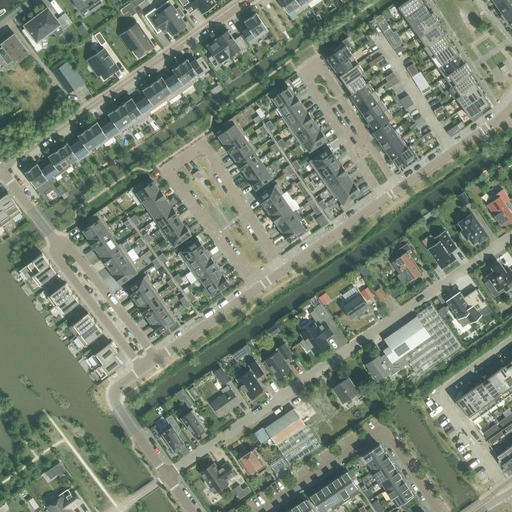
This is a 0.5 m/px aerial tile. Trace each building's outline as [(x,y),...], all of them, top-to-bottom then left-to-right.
[(72,0),(81,12),(92,5),(94,8),(102,2),(100,0),(72,0)] [(212,0),(179,0),(188,12),(193,9),(194,10),(195,9),(194,9),(197,7),(202,14),(207,11),(211,9),(211,8),(216,5),(216,4),(215,5),(212,0)] [(309,6),(304,0),(278,0),(288,14),(294,10),(297,14),(309,6)] [(407,0),(398,7),(405,17),(424,4),(420,0),(407,0)] [(511,0),(502,0),(496,5),(502,13),(502,14),(511,6),(511,0)] [(185,26),(168,1),(156,9),(155,8),(145,16),(157,33),(162,30),(163,30),(167,27),(172,35),(178,31),(180,30),(185,26)] [(130,3),(125,6),(128,11),(132,16),(137,13),(130,3)] [(424,4),(405,17),(412,27),(432,12),(430,13),(424,4)] [(509,23),(511,20),(511,6),(502,14),(502,13),(500,15),(507,24),(509,23)] [(34,19),(26,26),(37,41),(58,25),(62,30),(68,25),(61,16),(56,20),(48,9),(39,16),(39,15),(38,16),(35,19),(34,19)] [(412,27),(419,37),(439,22),(432,12),(412,27)] [(268,31),(256,13),(244,22),(245,24),(248,27),(242,32),(250,43),(268,31)] [(419,37),(425,46),(423,47),(424,48),(444,33),(438,24),(440,23),(439,22),(419,37)] [(82,24),(78,27),(85,37),(89,34),(82,24)] [(137,25),(124,35),(134,50),(139,56),(152,47),(137,25)] [(390,28),(384,32),(387,37),(393,33),(390,28)] [(239,36),(234,40),(228,30),(217,38),(230,56),(240,49),(241,51),(247,47),(239,36)] [(99,32),(94,36),(101,46),(106,42),(99,32)] [(424,48),(431,58),(451,43),(444,33),(424,48)] [(29,53),(14,34),(5,41),(6,43),(0,47),(0,54),(7,65),(14,60),(16,63),(29,53)] [(230,56),(217,38),(206,45),(213,55),(208,58),(216,69),(221,65),(220,63),(230,56)] [(451,43),(431,58),(437,67),(458,53),(451,43)] [(333,67),(352,54),(345,45),(327,58),(333,67)] [(105,49),(91,58),(104,77),(118,68),(105,49)] [(458,53),(437,67),(444,77),(465,63),(458,53)] [(339,76),(358,63),(352,54),(333,67),(339,76)] [(373,60),(375,64),(383,59),(381,55),(373,60)] [(210,69),(201,56),(196,60),(196,59),(190,63),(187,59),(180,64),(193,84),(194,83),(191,79),(196,76),(197,78),(210,69)] [(55,70),(70,93),(85,83),(69,60),(55,70)] [(346,85),(364,72),(358,63),(339,76),(346,85)] [(465,63),(444,77),(451,87),(449,88),(472,73),(465,63)] [(193,84),(180,64),(172,69),(174,72),(175,73),(170,77),(180,93),(193,84)] [(406,68),(409,72),(416,68),(413,64),(406,68)] [(416,68),(409,72),(412,77),(419,73),(416,68)] [(350,95),(368,82),(366,83),(360,75),(364,72),(346,85),(352,93),(350,95)] [(449,88),(456,98),(477,84),(470,75),(472,73),(449,88)] [(387,89),(399,81),(396,76),(388,82),(384,84),(387,89)] [(180,93),(170,77),(164,81),(163,79),(162,77),(154,82),(168,102),(180,93)] [(168,102),(154,82),(142,90),(144,92),(147,96),(141,100),(149,112),(166,100),(167,102),(168,102)] [(356,104),(375,91),(368,82),(350,95),(356,104)] [(456,98),(463,108),(483,94),(477,84),(456,98)] [(279,107),(296,95),(295,94),(294,95),(288,86),(280,92),(276,87),(265,94),(270,101),(273,99),(279,107)] [(362,113),(381,100),(375,91),(356,104),(362,113)] [(463,108),(470,118),(475,115),(480,111),(491,104),(483,94),(463,108)] [(282,118),(302,104),(296,95),(279,107),(284,115),(281,117),(282,118)] [(149,112),(141,100),(136,104),(133,100),(131,98),(120,106),(132,124),(149,112)] [(368,122),(387,109),(381,100),(362,113),(368,122)] [(288,127),(308,113),(308,112),(307,113),(301,105),(302,104),(282,118),(288,127)] [(132,124),(120,106),(108,114),(109,117),(112,120),(107,124),(115,136),(132,124)] [(373,132),(393,118),(387,109),(368,122),(374,130),(372,132),(373,132)] [(294,135),(314,121),(308,113),(288,127),(294,135)] [(244,131),(234,117),(223,124),(227,129),(218,135),(224,144),(223,145),(224,145),(244,131)] [(379,141),(395,129),(393,130),(387,122),(393,118),(373,132),(379,141)] [(300,144),(320,130),(319,131),(313,123),(315,122),(314,121),(294,135),(300,144)] [(97,148),(115,136),(107,124),(101,128),(99,124),(97,122),(85,130),(97,148)] [(457,125),(447,132),(451,137),(460,130),(457,125)] [(385,150),(402,138),(395,129),(379,141),(385,150)] [(97,148),(85,130),(78,136),(79,138),(80,139),(75,143),(85,157),(92,152),(90,150),(96,146),(97,148)] [(310,152),(327,140),(320,130),(300,144),(301,145),(304,143),(310,152)] [(230,154),(250,140),(244,131),(224,145),(230,154)] [(422,144),(434,137),(435,137),(431,131),(419,139),(422,144)] [(391,158),(410,145),(409,145),(407,146),(402,138),(385,150),(391,158)] [(236,163),(256,149),(250,140),(230,154),(231,154),(237,162),(236,163)] [(85,157),(75,143),(70,147),(69,145),(67,143),(60,148),(72,166),(72,165),(71,163),(76,160),(77,162),(85,157)] [(416,155),(410,145),(391,158),(398,168),(416,155)] [(315,171),(335,157),(329,147),(309,161),(315,171)] [(72,166),(60,148),(48,156),(49,158),(52,162),(47,166),(55,178),(72,166)] [(242,172),(259,160),(253,152),(256,150),(256,149),(236,163),(242,172)] [(322,179),(342,165),(341,165),(340,166),(335,158),(336,157),(335,157),(315,171),(322,179)] [(248,181),(268,167),(268,166),(265,168),(259,160),(242,172),(244,171),(249,179),(248,180),(248,181)] [(53,176),(54,178),(55,178),(47,166),(41,170),(39,166),(37,164),(25,172),(36,188),(53,176)] [(328,188),(348,174),(342,165),(322,179),(328,188)] [(255,190),(275,176),(268,167),(248,181),(255,190)] [(203,177),(199,171),(193,175),(197,181),(203,177)] [(337,195),(354,183),(353,183),(347,175),(348,175),(348,174),(328,188),(334,197),(337,195)] [(140,204),(160,190),(160,189),(159,190),(153,181),(144,187),(141,182),(130,189),(140,204)] [(354,183),(337,195),(344,204),(341,206),(344,212),(355,204),(351,199),(361,192),(354,183)] [(263,207),(283,193),(277,184),(257,198),(263,207)] [(502,189),(503,190),(497,193),(499,196),(487,205),(494,216),(500,225),(501,226),(504,225),(505,227),(509,223),(511,222),(511,220),(511,213),(505,203),(510,199),(503,189),(502,189)] [(149,210),(166,199),(160,190),(140,204),(141,204),(144,202),(149,210)] [(464,192),(458,196),(464,205),(470,201),(464,192)] [(22,213),(8,193),(0,198),(0,201),(12,219),(21,213),(22,213)] [(270,216),(287,204),(281,196),(284,193),(283,193),(263,207),(264,207),(265,207),(270,215),(269,215),(270,216)] [(156,219),(173,207),(172,207),(171,208),(166,200),(167,199),(166,199),(149,210),(156,219)] [(12,219),(0,201),(0,221),(2,225),(12,219)] [(276,225),(293,213),(287,204),(270,216),(276,225)] [(159,230),(179,216),(173,207),(156,219),(161,227),(158,230),(159,230)] [(459,223),(464,230),(461,231),(467,239),(469,237),(473,243),(478,240),(479,242),(488,236),(486,234),(479,223),(478,220),(477,220),(472,214),(471,214),(468,210),(463,214),(466,218),(459,223)] [(108,226),(98,211),(87,219),(91,224),(83,230),(89,239),(88,240),(108,226)] [(282,233),(299,221),(293,213),(276,225),(277,224),(283,232),(282,233)] [(165,239),(185,225),(184,225),(178,217),(179,217),(179,216),(159,230),(165,239)] [(312,234),(308,228),(305,230),(299,221),(282,233),(289,243),(298,236),(302,241),(307,238),(312,234)] [(174,246),(192,234),(185,225),(165,239),(165,240),(168,238),(174,246)] [(94,249),(115,235),(108,226),(88,240),(94,249)] [(444,230),(433,238),(436,242),(428,249),(442,269),(456,259),(451,252),(457,248),(444,230)] [(101,258),(121,244),(120,243),(117,245),(112,237),(115,235),(94,249),(95,249),(96,249),(101,257),(100,257),(101,258)] [(184,262),(205,248),(198,239),(178,253),(184,262)] [(107,267),(127,252),(126,252),(131,248),(126,241),(121,244),(101,258),(107,267)] [(407,244),(395,252),(398,258),(394,261),(391,263),(392,263),(399,274),(403,272),(409,281),(421,273),(414,262),(419,259),(412,248),(411,249),(407,244)] [(191,271),(211,257),(210,257),(209,257),(204,249),(205,249),(205,248),(184,262),(191,271)] [(113,275),(133,261),(127,252),(107,267),(108,266),(114,274),(113,275)] [(32,276),(49,263),(42,253),(19,271),(20,272),(20,271),(27,280),(32,277),(32,276)] [(200,278),(217,266),(211,257),(191,271),(191,272),(194,270),(200,278)] [(120,285),(140,271),(133,261),(113,275),(120,285)] [(57,272),(49,263),(32,276),(32,277),(39,286),(57,272)] [(492,268),(494,271),(488,275),(498,290),(503,287),(505,291),(511,286),(511,271),(511,272),(509,270),(505,273),(499,263),(492,268)] [(206,287),(223,275),(223,274),(222,275),(216,267),(217,266),(200,278),(206,287)] [(133,299),(153,284),(146,275),(126,289),(133,299)] [(230,284),(223,275),(206,287),(212,295),(209,297),(213,303),(224,296),(220,291),(230,284)] [(55,305),(72,292),(65,283),(57,289),(53,283),(46,289),(50,295),(47,297),(55,307),(56,306),(55,305)] [(139,307),(159,293),(153,284),(133,299),(134,298),(139,306),(138,307),(139,307)] [(354,287),(343,295),(347,302),(341,306),(351,319),(369,307),(359,293),(359,294),(354,287)] [(368,287),(361,292),(367,300),(373,296),(368,287)] [(381,288),(375,292),(380,300),(386,296),(381,288)] [(480,315),(478,310),(480,309),(481,310),(488,305),(476,288),(468,294),(464,297),(461,292),(460,293),(459,293),(448,301),(459,316),(459,317),(457,318),(463,327),(467,324),(469,322),(470,321),(470,322),(480,315)] [(80,302),(72,292),(55,305),(56,306),(62,315),(80,302)] [(145,316),(165,302),(159,293),(139,307),(145,316)] [(325,294),(319,298),(323,304),(330,300),(325,294)] [(151,325),(171,311),(165,302),(145,316),(145,317),(146,316),(152,324),(151,325)] [(320,304),(314,309),(322,321),(329,316),(320,304)] [(417,316),(384,339),(389,346),(383,350),(386,355),(397,371),(409,363),(419,377),(461,348),(431,305),(416,315),(417,316)] [(444,306),(438,310),(442,316),(448,312),(444,306)] [(181,326),(171,311),(151,325),(158,334),(167,328),(171,333),(181,326)] [(76,336),(95,322),(88,312),(81,318),(77,313),(73,316),(77,321),(69,327),(76,336)] [(84,346),(103,332),(95,322),(76,336),(84,346)] [(300,342),(307,351),(311,348),(315,353),(328,344),(324,339),(333,333),(325,322),(316,328),(314,325),(301,334),(305,339),(300,342)] [(116,354),(118,352),(110,341),(102,347),(99,343),(91,349),(95,353),(93,355),(101,364),(101,365),(115,353),(116,354)] [(278,348),(275,349),(277,352),(264,360),(278,379),(291,370),(284,360),(286,359),(292,355),(284,343),(278,348)] [(244,347),(236,352),(241,358),(248,353),(244,347)] [(123,363),(116,354),(115,353),(101,365),(101,364),(95,369),(102,378),(101,378),(102,379),(123,363)] [(397,371),(386,355),(381,359),(378,356),(366,364),(377,381),(389,373),(391,375),(397,371)] [(255,361),(249,365),(251,369),(237,380),(250,399),(263,389),(255,379),(264,373),(255,361)] [(511,377),(504,366),(496,372),(511,393),(511,392),(511,377)] [(221,368),(214,372),(223,385),(229,380),(221,368)] [(496,372),(489,377),(504,398),(511,393),(496,372)] [(354,386),(348,377),(348,378),(345,380),(341,382),(341,383),(340,383),(333,388),(333,389),(343,403),(349,398),(350,398),(355,395),(358,400),(365,395),(357,384),(354,386)] [(489,377),(481,383),(496,404),(504,398),(489,377)] [(481,383),(473,389),(488,410),(496,404),(481,383)] [(227,386),(221,390),(224,395),(211,403),(220,416),(240,402),(231,390),(230,390),(227,386)] [(473,389),(465,394),(480,415),(488,410),(473,389)] [(462,397),(463,399),(459,402),(458,402),(472,421),(480,415),(465,394),(461,397),(462,397)] [(187,395),(183,398),(188,405),(192,402),(187,395)] [(263,426),(254,433),(261,443),(270,437),(276,445),(291,466),(321,446),(306,424),(305,425),(294,408),(265,427),(265,428),(263,426)] [(203,427),(204,426),(193,410),(181,418),(194,436),(198,433),(199,435),(205,431),(203,427)] [(183,443),(176,432),(181,429),(171,415),(166,419),(169,423),(159,429),(169,444),(168,445),(172,451),(174,450),(175,452),(181,447),(179,446),(183,443)] [(505,417),(499,422),(502,426),(509,422),(508,422),(505,417)] [(496,424),(490,428),(493,433),(499,429),(496,424)] [(490,428),(483,433),(487,438),(493,433),(490,428)] [(501,431),(495,435),(497,439),(503,435),(501,431)] [(495,435),(488,440),(491,444),(497,439),(495,435)] [(379,444),(359,458),(364,467),(385,453),(379,444)] [(239,458),(238,459),(248,474),(255,469),(258,473),(266,468),(254,449),(245,455),(245,454),(242,453),(239,455),(239,458)] [(508,472),(508,473),(511,470),(511,459),(505,450),(497,456),(507,470),(508,472)] [(369,464),(374,472),(372,473),(372,474),(390,462),(385,453),(364,467),(365,467),(369,464)] [(286,461),(273,470),(279,479),(292,470),(286,461)] [(390,462),(372,474),(378,482),(396,470),(390,462)] [(59,463),(54,467),(58,474),(60,476),(65,472),(59,463)] [(200,473),(205,480),(204,483),(208,488),(210,487),(214,493),(228,484),(226,481),(235,474),(227,463),(221,467),(221,468),(218,470),(214,463),(200,473)] [(396,470),(378,482),(384,491),(402,479),(396,470)] [(347,472),(337,478),(351,498),(360,492),(353,481),(350,476),(347,472)] [(337,478),(328,484),(342,504),(351,498),(337,478)] [(408,487),(402,479),(384,491),(386,490),(391,498),(408,487)] [(342,504),(328,484),(319,490),(333,510),(342,504)] [(248,486),(243,489),(247,494),(251,491),(248,486)] [(408,487),(391,498),(397,507),(400,505),(405,502),(409,499),(413,496),(408,487)] [(367,489),(367,490),(364,492),(367,497),(372,493),(369,488),(367,489)] [(319,490),(310,496),(320,511),(330,511),(333,510),(319,490)] [(71,511),(70,510),(81,502),(74,491),(63,499),(61,497),(48,507),(51,511),(71,511)] [(33,498),(29,500),(35,510),(39,507),(33,498)] [(314,511),(306,499),(297,505),(301,511),(314,511)] [(377,500),(372,504),(375,509),(380,505),(377,500)]
